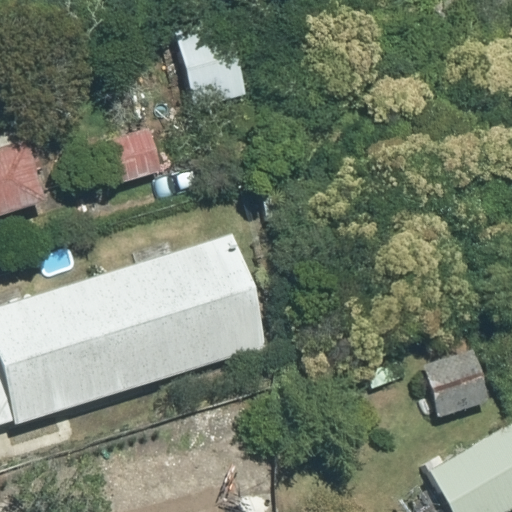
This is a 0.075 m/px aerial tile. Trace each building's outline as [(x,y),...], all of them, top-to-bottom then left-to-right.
[(438,0),(428,10),(451,36),(490,0),(438,0)] [(216,20),(165,34),(186,113),(238,99),(216,20)] [(142,133),(94,147),(106,188),(154,173),(142,133)] [(0,215),(37,204),(18,142),(0,147),(0,215)] [(418,191),(414,234),(457,237),(460,194),(418,191)] [(43,323),(0,335),(0,431),(16,427),(26,461),(105,436),(94,404),(107,399),(88,337),(51,348),(43,323)] [(414,367),(429,419),(481,404),(466,353),(414,367)] [(112,403),(120,431),(158,418),(151,391),(112,403)] [(511,446),(502,429),(419,477),(439,511),(501,511),(511,506),(511,446)]
